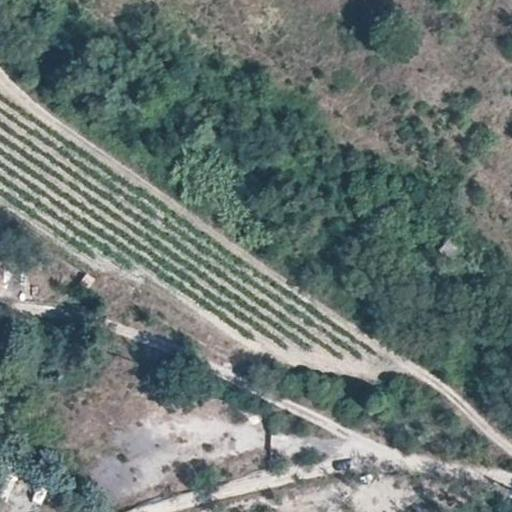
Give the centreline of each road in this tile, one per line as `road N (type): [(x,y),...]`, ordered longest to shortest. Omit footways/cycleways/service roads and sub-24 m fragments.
road 1 (track): [(511,447),(437,385),(35,102),(0,62)]
road 2 (track): [(511,476),(382,451),(148,335),(0,301)]
road 3 (track): [(382,451),(157,511)]
